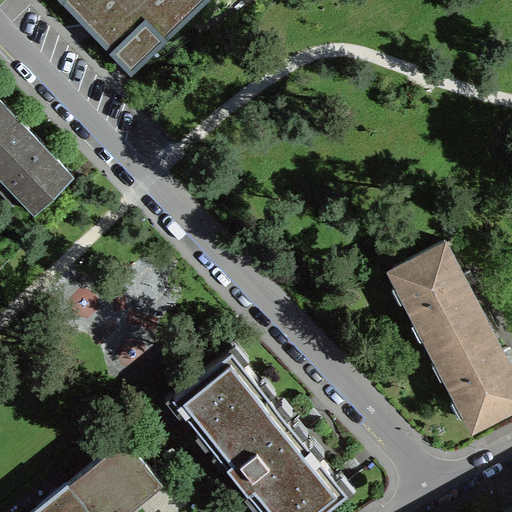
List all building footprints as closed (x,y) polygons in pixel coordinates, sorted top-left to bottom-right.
[(55,0),(130,77),(211,0),(55,0)] [(0,174),(34,210),(74,172),(0,95),(0,174)] [(511,366),(504,351),(485,316),(464,274),(445,237),(393,264),(400,277),(397,279),(398,280),(404,277),(411,291),(405,294),(417,317),(423,314),(430,328),(425,331),(425,332),(428,331),(434,342),(440,354),(437,355),(438,357),(444,353),(451,368),(445,371),(457,393),(463,390),(470,404),(464,407),(465,409),(468,408),(475,421),(511,401),(511,366)] [(270,511),(315,511),(347,487),(297,425),(232,344),(173,391),(270,511)] [(120,511),(131,504),(163,478),(125,432),(68,478),(36,503),(32,497),(23,504),(28,510),(25,511),(120,511)]
